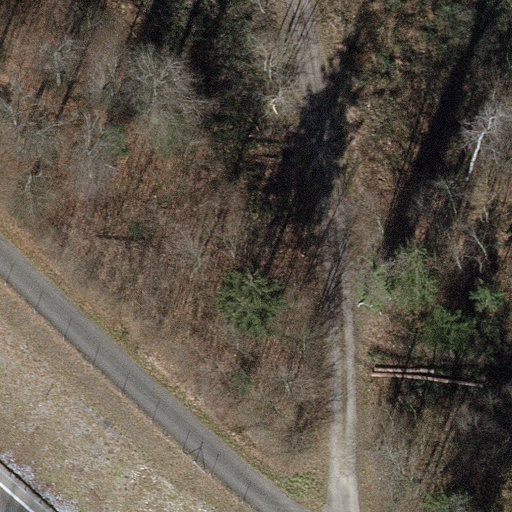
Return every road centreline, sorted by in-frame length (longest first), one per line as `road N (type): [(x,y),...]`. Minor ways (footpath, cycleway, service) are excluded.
road 1 (track): [(311,0),(350,268),(333,511)]
road 2 (track): [(289,511),(0,251)]
